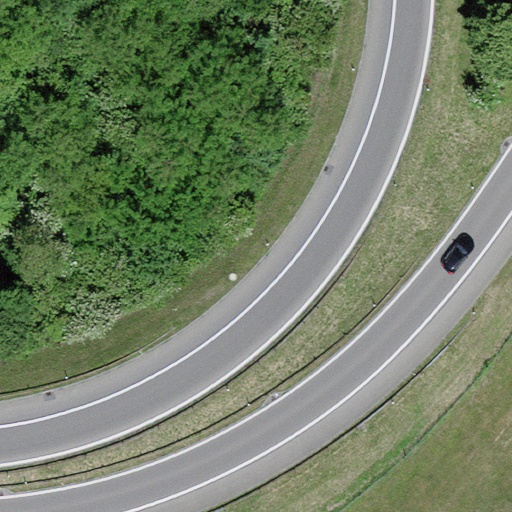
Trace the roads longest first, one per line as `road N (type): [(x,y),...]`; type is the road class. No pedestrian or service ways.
road 1 (motorway): [(411,0),(399,83),(373,159),(331,238),(285,296),(226,349),(157,393),(87,423),(0,443)]
road 2 (motorway): [(71,511),(195,472),(321,400),(427,300),(511,186)]
